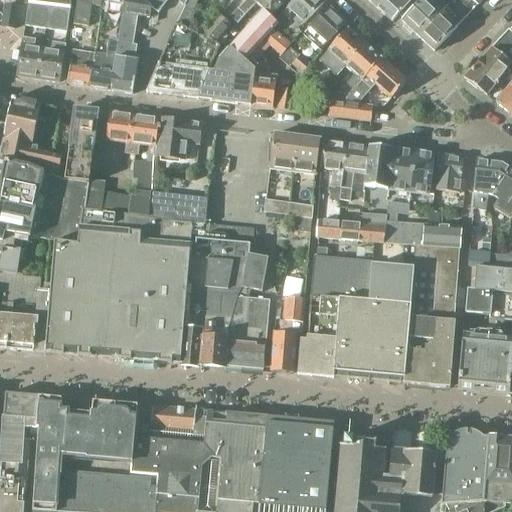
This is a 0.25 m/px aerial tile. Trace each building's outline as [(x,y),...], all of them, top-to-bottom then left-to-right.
[(73,0),(74,1),(99,8),(100,0),(73,0)] [(151,8),(140,1),(136,0),(124,0),(122,14),(137,16),(149,18),(151,8)] [(141,0),(140,1),(151,8),(159,14),(169,0),(174,0),(184,7),(187,0),(141,0)] [(176,25),(187,30),(194,14),(192,13),(197,0),(187,0),(184,7),(176,25)] [(258,0),(244,0),(237,8),(228,16),(236,23),(255,3),(258,0)] [(258,0),(255,3),(262,10),(269,17),(286,0),(258,0)] [(301,25),(323,3),(320,0),(294,0),(282,14),(286,18),(291,12),(297,17),(293,21),(299,26),(301,25)] [(376,0),(372,5),(391,22),(411,0),(376,0)] [(421,0),(401,22),(418,37),(441,12),(448,5),(442,0),(421,0)] [(28,1),(24,26),(65,33),(70,6),(31,1),(28,1)] [(14,30),(17,7),(5,5),(2,28),(14,30)] [(346,23),(329,8),(303,36),(311,43),(317,36),(327,44),(346,23)] [(262,10),(241,34),(256,47),(262,40),(280,55),(288,47),(290,45),(271,30),(277,24),(269,17),(262,10)] [(434,52),(435,51),(457,27),(441,12),(418,37),(434,52)] [(118,43),(110,92),(132,95),(135,76),(138,61),(134,61),(137,46),(133,45),(137,16),(122,14),(118,43)] [(201,37),(197,35),(171,97),(201,101),(211,77),(206,75),(218,46),(214,44),(229,26),(218,17),(201,37)] [(176,25),(146,94),(171,97),(197,35),(187,30),(176,25)] [(365,44),(348,29),(317,63),(334,78),(344,67),(365,44)] [(464,79),(486,97),(496,85),(498,86),(499,84),(498,83),(511,64),(511,55),(509,54),(511,50),(511,34),(508,31),(464,79)] [(217,63),(211,77),(201,101),(250,107),(254,66),(251,64),(253,61),(248,56),(256,47),(241,34),(217,63)] [(38,80),(43,49),(34,47),(35,40),(22,38),(17,77),(38,80)] [(93,56),(88,88),(110,92),(118,43),(107,42),(106,55),(106,58),(93,56)] [(51,50),(43,49),(38,80),(58,83),(64,45),(52,43),(51,50)] [(381,59),(365,44),(344,67),(354,76),(360,81),(381,59)] [(310,66),(288,47),(280,55),(278,58),(289,67),(291,65),(302,75),(310,66)] [(72,53),(67,85),(88,88),(93,56),(72,53)] [(381,59),(360,81),(349,95),(355,100),(361,94),(364,96),(373,86),(390,100),(407,82),(381,59)] [(268,68),(254,66),(250,107),(272,110),(275,77),(267,76),(268,68)] [(341,103),(349,95),(360,81),(354,76),(331,101),(341,103)] [(279,90),(288,91),(289,82),(280,80),(279,90)] [(511,82),(496,104),(511,116),(511,82)] [(279,90),(277,111),(291,113),(294,92),(288,91),(279,90)] [(66,167),(63,167),(63,165),(59,164),(60,156),(37,152),(39,147),(32,146),(40,105),(12,99),(0,156),(0,160),(27,166),(44,173),(60,179),(65,180),(66,167)] [(328,117),(341,119),(343,103),(341,103),(331,101),(330,101),(328,117)] [(372,107),(343,103),(341,119),(370,123),(372,107)] [(68,180),(89,183),(90,179),(98,112),(74,110),(66,165),(63,165),(63,167),(66,167),(65,180),(68,180)] [(107,142),(126,144),(129,145),(132,116),(110,114),(107,142)] [(158,120),(132,116),(129,145),(126,144),(125,155),(137,156),(138,146),(149,147),(154,148),(158,120)] [(154,148),(153,157),(185,161),(187,145),(199,146),(202,125),(158,120),(154,148)] [(274,134),(273,138),(269,170),(292,173),(296,140),(291,140),(292,137),(274,134)] [(296,140),(292,173),(315,176),(320,140),(302,138),(301,141),(296,140)] [(346,144),(324,141),(320,169),(332,171),(330,188),(340,189),(346,144)] [(340,189),(338,201),(348,202),(353,174),(365,175),(369,147),(346,144),(340,189)] [(148,218),(151,193),(152,164),(153,157),(154,148),(149,147),(147,164),(133,163),(131,190),(136,191),(134,197),(129,197),(129,195),(104,192),(104,182),(90,179),(89,183),(87,194),(86,204),(85,207),(148,218)] [(365,175),(364,187),(375,189),(386,190),(388,191),(388,190),(393,150),(391,150),(371,147),(369,147),(365,175)] [(393,150),(388,190),(410,193),(415,153),(393,150)] [(415,153),(410,193),(432,196),(433,191),(437,156),(434,156),(434,155),(415,153)] [(437,156),(433,191),(459,194),(460,181),(463,159),(437,155),(437,156)] [(0,182),(40,191),(44,173),(27,166),(0,160),(0,182)] [(476,160),(473,205),(481,205),(482,195),(489,196),(507,167),(502,163),(476,160)] [(511,169),(507,167),(489,196),(492,197),(499,201),(494,209),(503,214),(511,199),(511,169)] [(87,194),(89,183),(68,180),(66,191),(87,194)] [(40,191),(0,182),(0,204),(35,212),(40,191)] [(86,204),(87,194),(66,191),(65,201),(86,204)] [(151,193),(148,218),(147,219),(191,224),(204,226),(207,200),(151,193)] [(511,199),(503,214),(510,219),(511,216),(511,199)] [(83,207),(85,207),(86,204),(65,201),(62,201),(61,211),(82,214),(83,207)] [(265,201),(263,213),(288,216),(289,204),(265,201)] [(3,250),(19,252),(21,236),(34,238),(38,218),(39,213),(35,212),(0,204),(0,253),(2,254),(3,250)] [(311,207),(289,204),(288,216),(300,218),(309,219),(311,207)] [(54,242),(50,293),(45,355),(180,365),(186,296),(190,247),(189,247),(191,224),(147,219),(148,218),(85,207),(83,207),(82,214),(79,234),(77,244),(54,242)] [(79,234),(82,214),(61,211),(59,221),(64,227),(63,232),(79,234)] [(362,214),(361,226),(362,226),(385,227),(386,227),(387,216),(362,214)] [(46,240),(49,219),(38,218),(34,238),(46,240)] [(308,234),(309,219),(300,218),(298,232),(308,234)] [(59,221),(49,219),(46,240),(54,242),(77,244),(79,234),(63,232),(64,227),(59,221)] [(338,241),(340,224),(316,222),(315,239),(338,241)] [(338,241),(361,242),(362,226),(361,226),(340,224),(338,241)] [(383,244),(385,227),(362,226),(361,242),(383,244)] [(383,244),(415,247),(458,250),(460,233),(386,227),(385,227),(383,244)] [(204,313),(199,366),(211,367),(212,365),(225,366),(228,328),(235,299),(239,293),(246,267),(248,256),(248,252),(190,247),(186,296),(190,296),(189,312),(204,313)] [(403,385),(449,389),(454,322),(453,322),(458,250),(415,247),(413,269),(372,265),(371,282),(369,303),(410,306),(406,351),(403,385)] [(300,341),(297,376),(333,379),(335,357),(340,300),(369,303),(371,282),(372,265),(372,262),(326,258),(327,249),(317,249),(316,257),(313,257),(307,337),(306,341),(300,341)] [(2,254),(0,270),(0,274),(16,276),(19,252),(3,250),(2,254)] [(468,254),(467,267),(484,268),(485,255),(468,254)] [(248,371),(262,373),(262,369),(263,369),(271,302),(239,298),(242,290),(261,293),(267,260),(248,256),(246,267),(239,293),(235,299),(228,328),(225,366),(248,368),(248,371)] [(475,269),(473,291),(488,292),(511,294),(511,271),(507,271),(501,271),(475,269)] [(0,278),(0,350),(34,353),(45,355),(50,293),(39,292),(40,279),(22,278),(22,280),(0,278)] [(511,395),(511,294),(488,292),(473,291),(466,291),(464,313),(487,315),(487,320),(511,323),(510,335),(511,334),(511,356),(511,360),(509,395),(511,395)] [(180,365),(199,366),(204,313),(189,312),(190,296),(186,296),(180,365)] [(292,374),(292,375),(293,372),(292,372),(295,335),(301,335),(304,301),(285,299),(283,323),(287,323),(286,335),(275,334),(271,370),(271,371),(272,371),(274,373),(281,374),(284,372),(292,373),(292,374)] [(335,357),(333,379),(403,385),(406,351),(410,306),(369,303),(340,300),(335,357)] [(457,390),(509,395),(511,360),(511,356),(511,334),(510,335),(511,323),(500,322),(499,334),(463,330),(457,390)] [(38,398),(7,396),(1,469),(0,476),(0,511),(22,511),(24,493),(26,493),(30,441),(37,442),(38,431),(35,431),(38,398)] [(59,421),(62,401),(38,398),(35,431),(38,431),(37,442),(35,475),(57,478),(59,456),(63,456),(65,437),(68,438),(69,423),(59,421)] [(137,413),(138,407),(62,401),(59,421),(69,423),(68,438),(65,437),(63,456),(59,456),(57,478),(35,475),(32,511),(200,511),(201,511),(197,507),(198,491),(203,487),(203,479),(196,478),(197,461),(191,454),(170,452),(160,439),(145,438),(138,431),(140,413),(137,413)] [(195,412),(151,408),(149,428),(173,430),(172,442),(184,443),(185,431),(193,432),(195,412)] [(259,511),(267,419),(207,413),(204,446),(218,462),(215,488),(219,492),(218,509),(214,511),(259,511)] [(267,419),(259,511),(326,511),(335,425),(285,420),(285,421),(268,419),(267,419)] [(447,434),(444,472),(442,496),(441,505),(460,504),(462,504),(468,436),(447,434)] [(490,438),(489,438),(468,436),(462,504),(485,504),(487,474),(490,438)] [(511,439),(490,438),(487,474),(485,504),(484,511),(495,511),(506,508),(506,504),(511,504),(511,439)] [(431,495),(442,496),(444,472),(434,471),(435,455),(391,451),(389,471),(383,470),(385,450),(375,449),(375,444),(342,441),(334,511),(399,511),(401,495),(431,498),(431,495)]
